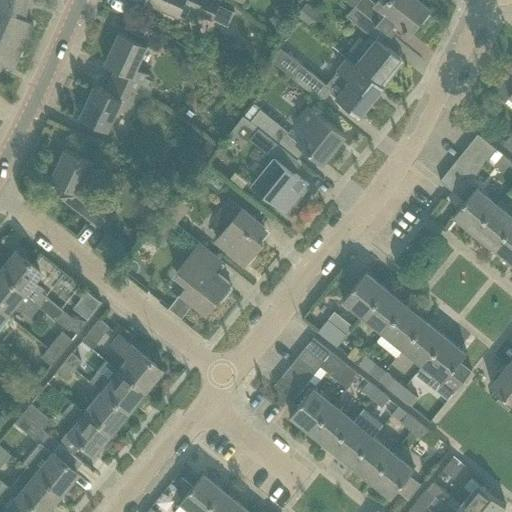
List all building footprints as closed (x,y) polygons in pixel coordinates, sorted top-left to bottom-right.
[(0,0),(0,36),(22,47),(32,24),(22,19),(25,5),(0,0)] [(217,0),(150,0),(150,2),(177,14),(181,5),(228,27),(234,12),(219,5),(221,2),(217,0)] [(359,0),(355,5),(377,23),(392,35),(401,25),(410,32),(419,21),(422,23),(430,14),(427,12),(429,9),(418,0),(378,0),(376,3),(372,0),(359,0)] [(368,33),(377,23),(355,5),(346,15),(368,33)] [(280,12),(269,18),(277,31),(288,25),(280,12)] [(131,30),(144,36),(148,28),(136,21),(131,30)] [(110,79),(140,93),(150,98),(153,79),(148,77),(148,75),(136,69),(147,44),(119,32),(105,63),(115,69),(110,79)] [(344,55),(346,57),(355,65),(356,64),(384,86),(398,68),(394,65),(400,58),(377,39),(372,44),(361,35),(344,55)] [(22,47),(0,36),(0,65),(0,64),(11,69),(22,47)] [(285,52),(275,65),(291,78),(302,65),(285,52)] [(355,65),(346,57),(336,70),(337,71),(326,85),(302,65),(291,78),(322,103),(330,92),(335,97),(359,117),(384,86),(356,64),(355,65)] [(251,61),(237,69),(241,76),(247,87),(261,80),(251,61)] [(510,96),(511,97),(511,69),(508,75),(506,73),(493,90),(506,101),(510,96)] [(140,93),(110,79),(105,90),(94,85),(80,117),(98,125),(108,130),(118,107),(131,113),(140,93)] [(243,115),(260,129),(278,144),(289,130),(254,102),(243,115)] [(309,127),(297,141),(323,162),(344,135),(309,107),(299,119),(309,127)] [(483,128),(491,134),(500,123),(492,116),(483,128)] [(278,144),(260,129),(252,140),(273,157),(251,184),(263,193),(286,212),(309,184),(293,172),(301,162),(278,144)] [(478,133),(470,143),(489,158),(497,148),(478,133)] [(470,143),(462,152),(481,167),(489,158),(470,143)] [(204,145),(198,156),(206,161),(213,149),(204,145)] [(83,185),(94,162),(83,157),(65,148),(50,180),(64,187),(60,197),(99,227),(111,211),(113,209),(83,185)] [(462,152),(455,161),(474,177),(481,167),(462,152)] [(494,164),(503,171),(511,160),(503,153),(494,164)] [(455,161),(447,171),(466,186),(474,177),(455,161)] [(173,162),(165,172),(173,178),(181,169),(173,162)] [(466,186),(447,171),(440,180),(459,196),(466,186)] [(207,182),(220,193),(228,183),(215,173),(207,182)] [(453,215),(473,231),(496,203),(476,187),(453,215)] [(225,228),(216,240),(229,251),(245,263),(263,241),(256,235),(264,226),(248,213),(231,199),(214,220),(225,228)] [(473,231),(493,248),(511,224),(511,216),(496,203),(473,231)] [(165,214),(150,233),(163,243),(178,224),(165,214)] [(511,224),(493,248),(511,262),(511,224)] [(96,247),(115,262),(126,247),(107,232),(96,247)] [(206,311),(214,301),(218,304),(229,291),(225,288),(226,286),(211,274),(221,261),(199,244),(176,272),(189,283),(181,291),(206,311)] [(14,251),(0,267),(0,274),(38,306),(54,320),(62,310),(40,293),(43,290),(32,281),(39,271),(14,251)] [(343,300),(364,317),(387,288),(366,271),(343,300)] [(0,274),(0,309),(5,314),(12,305),(18,311),(19,309),(29,318),(38,306),(0,274)] [(364,317),(383,332),(406,304),(387,288),(364,317)] [(85,292),(73,307),(85,317),(98,302),(85,292)] [(383,332),(404,349),(427,320),(406,304),(383,332)] [(66,325),(75,334),(92,314),(91,313),(84,320),(72,318),(66,325)] [(82,339),(93,347),(108,327),(98,319),(82,339)] [(404,349),(423,365),(446,336),(427,320),(404,349)] [(318,331),(337,347),(345,336),(326,321),(318,331)] [(55,339),(48,349),(57,356),(71,340),(61,332),(55,339)] [(127,358),(117,370),(142,391),(160,369),(118,335),(110,344),(127,358)] [(313,336),(305,346),(324,361),(332,351),(313,336)] [(437,387),(449,397),(471,370),(470,369),(469,370),(459,362),(467,353),(446,336),(423,365),(442,380),(437,387)] [(305,346),(298,356),(316,371),(320,366),(324,361),(305,346)] [(348,355),(358,363),(365,354),(355,346),(348,355)] [(57,356),(48,349),(41,357),(50,364),(57,356)] [(338,374),(347,363),(338,356),(332,351),(324,361),(320,366),(329,372),(332,368),(338,374)] [(70,353),(63,361),(74,370),(81,361),(70,353)] [(365,354),(358,363),(368,371),(375,362),(365,354)] [(298,356),(290,366),(308,381),(316,371),(298,356)] [(74,370),(63,361),(57,369),(67,378),(74,370)] [(511,368),(507,365),(490,385),(511,402),(511,368)] [(290,366),(282,375),(300,391),(308,381),(290,366)] [(117,370),(100,391),(125,412),(142,391),(117,370)] [(300,391),(282,375),(274,385),(292,400),(300,391)] [(388,387),(398,395),(405,386),(395,379),(388,387)] [(361,388),(372,397),(378,388),(368,380),(361,388)] [(405,386),(398,395),(409,404),(415,395),(405,386)] [(290,415),(311,432),(333,404),(313,387),(290,415)] [(378,388),(372,397),(382,405),(389,397),(378,388)] [(100,391),(83,412),(109,432),(125,412),(100,391)] [(109,432),(83,412),(70,401),(60,414),(73,424),(66,433),(76,441),(91,454),(109,432)] [(29,403),(21,413),(41,429),(49,419),(29,403)] [(311,432),(331,448),(353,420),(333,404),(311,432)] [(401,420),(412,429),(418,421),(408,412),(401,420)] [(21,463),(33,473),(58,494),(76,472),(51,452),(58,443),(41,429),(21,413),(14,422),(38,442),(21,463)] [(331,448),(351,464),(373,436),(353,420),(331,448)] [(418,421),(412,429),(422,437),(428,429),(418,421)] [(351,464),(371,480),(394,452),(373,436),(351,464)] [(394,452),(371,480),(391,497),(414,469),(394,452)] [(443,468),(454,477),(462,468),(450,459),(443,468)] [(180,501),(193,511),(204,511),(223,489),(203,472),(180,501)] [(17,477),(8,488),(16,494),(38,511),(43,511),(58,494),(33,473),(25,483),(17,477)] [(398,490),(406,497),(419,483),(411,476),(398,490)] [(472,491),(462,503),(472,511),(500,511),(506,505),(471,477),(464,485),(472,491)] [(0,504),(3,510),(1,511),(38,511),(16,494),(8,488),(0,480),(0,504)] [(204,511),(237,511),(243,505),(223,489),(204,511)] [(426,490),(417,500),(426,507),(434,496),(426,490)] [(421,511),(426,507),(417,500),(408,511),(409,511),(421,511)] [(472,511),(462,503),(454,511),(472,511)]
